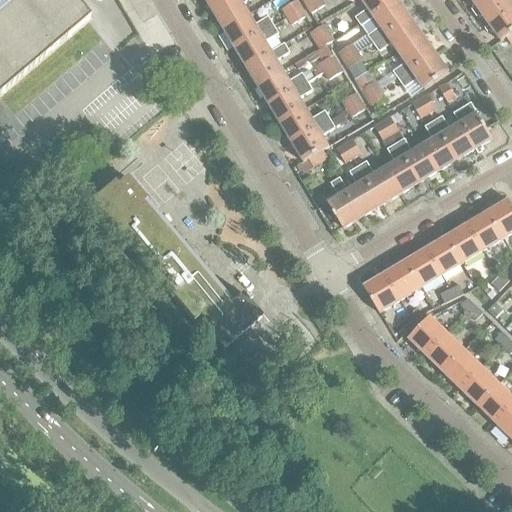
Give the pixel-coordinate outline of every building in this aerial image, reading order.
[(0,0),(0,95),(89,20),(72,0),(0,0)] [(204,0),(213,13),(233,0),(204,0)] [(233,0),(213,13),(224,31),(251,15),(245,5),(252,0),(233,0)] [(322,0),(318,0),(306,7),(311,15),(327,6),(322,0)] [(397,0),(361,0),(360,1),(367,11),(356,19),(362,28),(373,20),(399,2),(397,0)] [(495,0),(471,0),(475,5),(472,7),(477,13),(495,0)] [(511,0),(495,0),(477,13),(481,19),(483,17),(490,27),(511,11),(511,0)] [(287,19),(302,10),(298,2),(282,11),(287,19)] [(399,2),(373,20),(380,29),(368,38),(372,43),(374,46),(411,20),(399,2)] [(307,18),(302,10),(287,19),(292,27),(307,18)] [(511,11),(490,27),(487,29),(491,34),(494,33),(502,43),(508,39),(511,35),(511,11)] [(251,15),(224,31),(236,50),(274,27),(269,18),(257,25),(251,15)] [(424,38),(411,20),(374,46),(380,54),(392,46),(398,55),(424,38)] [(325,26),(321,28),(310,35),(315,43),(331,34),(325,26)] [(279,35),(274,27),(236,50),(247,69),(273,52),(267,42),(279,35)] [(327,47),(334,43),(335,42),(331,34),(315,43),(320,51),(327,47)] [(399,82),(436,56),(424,38),(398,55),(405,65),(393,73),(399,82)] [(273,52),(247,69),(258,88),(285,72),(279,61),(291,54),(286,47),(285,45),(273,52)] [(344,62),(359,53),(354,45),(339,54),(344,62)] [(334,57),(327,47),(320,51),(327,61),(334,57)] [(317,53),(296,66),(300,72),(308,67),(307,65),(311,63),(312,64),(321,59),(317,53)] [(364,61),(359,53),(344,62),(349,70),(364,61)] [(335,56),(335,57),(334,57),(327,61),(319,66),(324,74),(340,64),(335,56)] [(425,91),(449,74),(436,56),(399,82),(405,90),(418,81),(425,91)] [(340,64),(324,74),(329,82),(345,73),(340,64)] [(319,77),(324,74),(319,66),(314,69),(319,77)] [(309,71),(303,75),(308,83),(314,79),(309,71)] [(285,72),(258,88),(270,107),(308,83),(303,75),(291,82),(285,72)] [(371,72),(356,81),(355,81),(362,93),(378,84),(371,72)] [(308,83),(270,107),(281,125),(308,109),(301,99),(313,92),(308,83)] [(387,99),(382,92),(378,84),(362,93),(371,108),(387,99)] [(448,85),(440,90),(449,104),(456,99),(448,85)] [(347,112),(362,102),(357,94),(342,103),(347,112)] [(421,100),(430,116),(438,111),(429,96),(421,100)] [(430,116),(421,100),(413,105),(422,120),(430,116)] [(362,102),(347,112),(352,120),(367,110),(362,102)] [(461,127),(476,152),(477,151),(479,154),(485,150),(483,147),(493,141),(473,107),(456,117),(461,127)] [(308,109),(281,125),(294,146),(332,122),(326,112),(314,120),(308,109)] [(403,122),(398,114),(391,118),(396,126),(403,122)] [(400,133),(396,126),(391,118),(383,123),(392,138),(400,133)] [(476,152),(461,127),(451,133),(442,118),(435,123),(458,162),(476,152)] [(332,122),(294,146),(305,164),(310,161),(324,152),(330,149),(323,137),(336,129),(332,122)] [(384,143),(392,138),(383,123),(375,128),(384,143)] [(458,162),(435,123),(426,128),(433,141),(423,147),(439,174),(458,162)] [(405,141),(400,133),(392,138),(397,146),(405,141)] [(363,156),(354,140),(345,145),(354,161),(363,156)] [(439,174),(423,147),(412,153),(405,141),(397,146),(420,185),(439,174)] [(354,161),(345,145),(337,150),(346,166),(354,161)] [(420,185),(397,146),(388,151),(395,163),(386,169),(402,196),(420,185)] [(329,160),(327,156),(324,152),(310,161),(315,169),(329,160)] [(402,196),(386,169),(375,175),(367,163),(359,168),(382,207),(402,196)] [(382,207),(359,168),(350,173),(358,185),(348,191),(364,218),(382,207)] [(242,295),(229,306),(143,204),(146,202),(126,178),(117,186),(114,183),(90,203),(192,324),(199,318),(205,326),(202,329),(222,352),(262,319),(249,304),(251,302),(247,297),(245,299),(242,295)] [(364,218),(348,191),(341,179),(331,185),(339,198),(329,204),(344,230),(364,218)] [(78,199),(62,180),(52,188),(52,189),(68,207),(73,204),(78,199)] [(511,206),(509,202),(488,214),(504,241),(511,236),(511,206)] [(488,214),(468,226),(484,253),(504,241),(488,214)] [(468,226),(447,239),(463,266),(484,253),(468,226)] [(463,266),(447,239),(426,251),(442,278),(463,266)] [(426,251),(406,263),(422,290),(442,278),(426,251)] [(406,263),(385,276),(401,303),(422,290),(406,263)] [(511,280),(511,275),(507,270),(499,278),(507,286),(511,280)] [(401,303),(385,276),(364,288),(380,315),(401,303)] [(499,293),(507,286),(499,278),(491,285),(499,293)] [(459,286),(450,291),(454,301),(464,296),(459,286)] [(454,301),(450,291),(440,295),(445,305),(454,301)] [(468,315),(476,307),(468,300),(460,308),(468,315)] [(503,312),(496,304),(488,312),(496,320),(503,312)] [(484,315),(476,307),(468,315),(476,323),(484,315)] [(417,309),(409,317),(418,325),(425,317),(417,309)] [(410,333),(418,325),(409,317),(402,325),(410,333)] [(427,358),(448,336),(430,318),(409,341),(427,358)] [(503,349),(511,341),(503,333),(495,341),(503,349)] [(465,352),(448,336),(427,358),(444,374),(465,352)] [(511,341),(503,349),(510,356),(511,354),(511,341)] [(482,369),(465,352),(444,374),(461,391),(482,369)] [(482,369),(461,391),(477,407),(499,385),(482,369)] [(511,397),(499,385),(477,407),(494,423),(511,405),(511,397)] [(511,405),(494,423),(511,440),(511,439),(511,405)]
